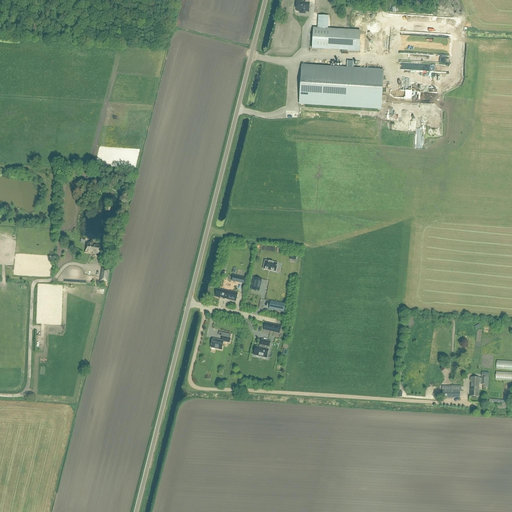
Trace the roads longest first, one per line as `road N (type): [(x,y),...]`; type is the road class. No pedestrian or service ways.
road 1 (track): [(203,305),(188,375),(198,389),(476,405)]
road 2 (unclassified): [(189,302),(265,0)]
road 3 (unclassified): [(136,511),(189,302)]
road 4 (track): [(0,395),(18,396),(28,386),(33,283),(66,265),(89,267)]
